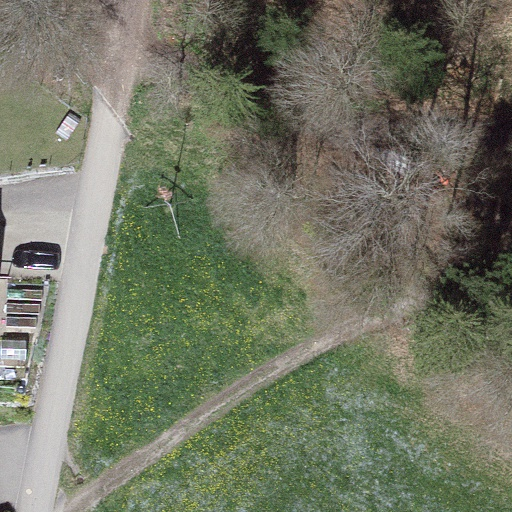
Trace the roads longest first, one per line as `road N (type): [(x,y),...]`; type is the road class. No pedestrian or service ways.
road 1 (track): [(57,511),(177,427),(511,254)]
road 2 (track): [(92,265),(140,0)]
road 3 (residential): [(92,265),(36,511)]
